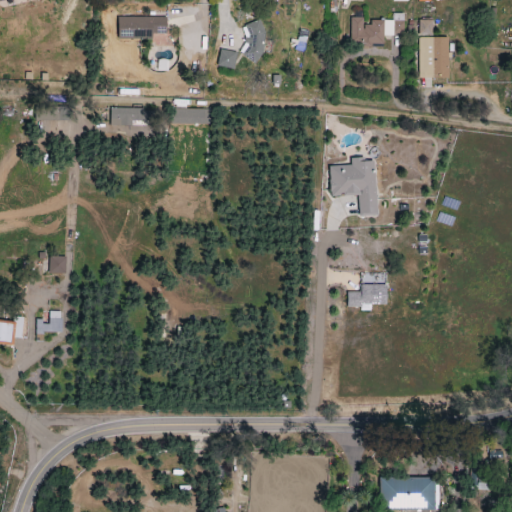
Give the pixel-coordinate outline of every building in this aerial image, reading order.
[(116,17),(166,16),(166,33),(152,33),(152,39),(116,39),(116,17)] [(383,44),(383,36),(391,36),(392,22),(363,22),(363,18),(349,17),(349,43),(383,44)] [(237,52),(243,44),(244,37),(240,28),(243,26),(242,25),(259,18),(264,31),(262,51),(253,64),(237,52)] [(432,35),(432,20),(419,20),(418,35),(432,35)] [(298,30),(307,31),(306,37),(304,43),(300,52),(293,50),(294,46),(288,43),(289,39),(296,40),(297,37),(298,30)] [(418,79),(448,78),(447,37),(417,38),(418,79)] [(220,49),(236,52),(233,69),(216,66),(220,49)] [(110,108),(109,123),(149,125),(150,109),(110,108)] [(174,124),(205,124),(206,109),(174,109),(174,124)] [(358,196),(359,217),(377,216),(374,160),(352,161),(352,165),(329,166),(331,197),(358,196)] [(66,274),(66,258),(49,257),(48,273),(66,274)] [(387,284),(360,285),(360,292),(345,292),(346,307),(360,307),(360,311),(370,311),(370,305),(387,305),(387,284)] [(61,333),(61,312),(49,311),(48,322),(35,322),(35,333),(61,333)] [(0,343),(14,345),(15,338),(21,339),(22,322),(14,322),(0,320),(0,343)] [(433,510),(434,479),(380,477),(379,508),(433,510)]
